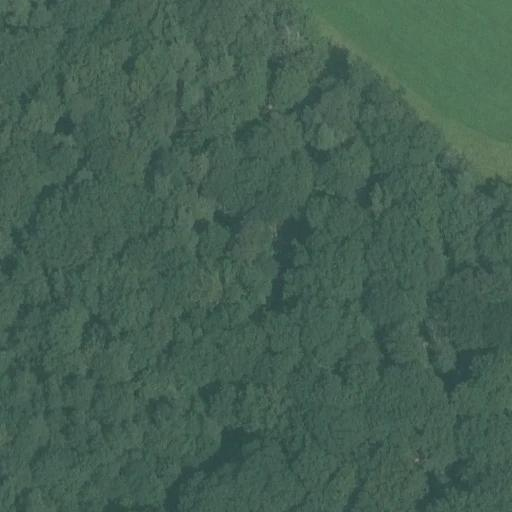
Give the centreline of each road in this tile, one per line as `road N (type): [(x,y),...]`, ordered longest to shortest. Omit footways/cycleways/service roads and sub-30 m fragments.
road 1 (track): [(0,249),(173,374),(288,491)]
road 2 (track): [(288,491),(511,353)]
